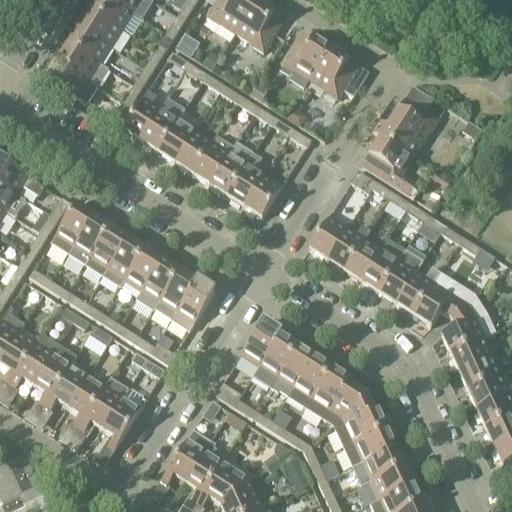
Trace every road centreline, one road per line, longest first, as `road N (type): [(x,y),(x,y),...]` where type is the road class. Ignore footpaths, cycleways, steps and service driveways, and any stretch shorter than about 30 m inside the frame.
road 1 (residential): [(474,511),(406,362),(263,274)]
road 2 (residential): [(263,274),(0,108)]
road 3 (residential): [(337,157),(385,85),(382,61),(286,0)]
road 4 (residential): [(0,417),(123,493)]
road 5 (residential): [(263,274),(337,157)]
road 6 (residential): [(190,387),(263,274)]
road 7 (residential): [(123,493),(190,387)]
